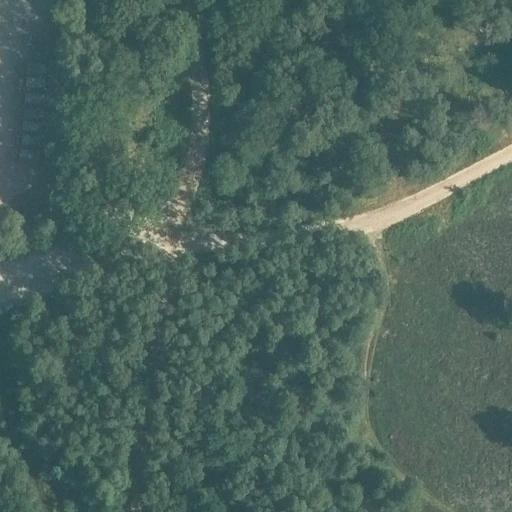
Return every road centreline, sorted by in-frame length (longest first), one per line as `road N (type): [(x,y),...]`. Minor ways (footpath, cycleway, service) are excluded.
road 1 (track): [(511,154),(351,226),(167,249)]
road 2 (track): [(474,511),(397,443),(371,343),(368,220)]
road 3 (track): [(167,249),(136,511)]
road 4 (track): [(185,0),(201,133),(167,249)]
road 5 (track): [(0,292),(167,249)]
